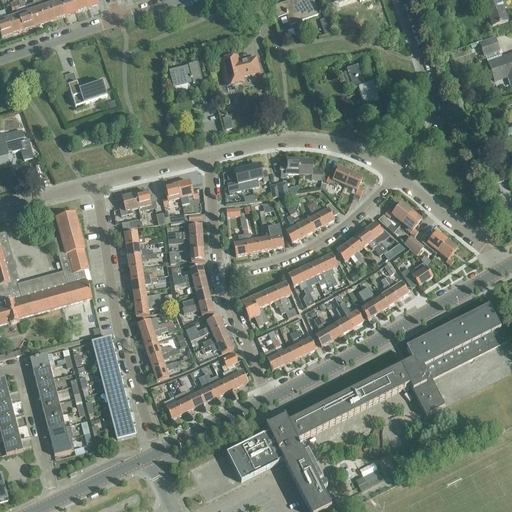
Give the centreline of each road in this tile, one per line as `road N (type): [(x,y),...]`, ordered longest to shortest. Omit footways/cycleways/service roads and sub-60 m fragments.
road 1 (residential): [(154,454),(119,334),(96,185)]
road 2 (tertiary): [(269,398),(505,266)]
road 3 (residential): [(221,280),(325,240),(393,175)]
road 4 (residential): [(393,175),(435,116),(434,91),(400,0)]
road 5 (residential): [(393,175),(332,144),(285,140),(209,155)]
road 6 (residential): [(0,372),(23,375),(53,502)]
road 7 (residential): [(505,266),(393,175)]
road 8 (tertiary): [(154,454),(269,398)]
road 9 (residential): [(221,280),(269,398)]
road 10 (residential): [(0,59),(120,19)]
road 11 (residential): [(209,155),(221,280)]
